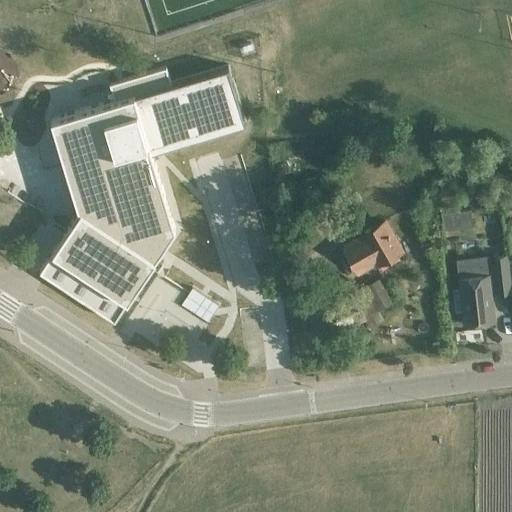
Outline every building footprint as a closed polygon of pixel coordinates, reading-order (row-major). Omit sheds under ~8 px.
[(79,210),(40,269),(115,319),(175,228),(152,150),(246,121),(229,64),(171,81),(166,65),(110,82),(114,98),(51,117),(79,210)] [(452,211),(442,212),(443,224),(453,222),(452,211)] [(365,233),(344,245),(359,271),(374,262),(375,264),(400,250),(383,221),(364,232),(365,233)] [(511,291),(507,253),(456,258),(463,324),(495,321),(492,293),(511,291)] [(379,278),(350,293),(369,330),(385,322),(379,310),(392,303),(379,278)] [(172,287),(140,342),(164,355),(196,301),(172,287)] [(336,334),(356,326),(351,314),(331,322),(336,334)]
